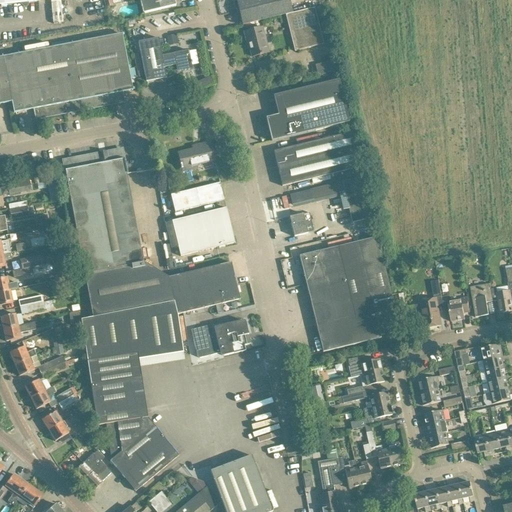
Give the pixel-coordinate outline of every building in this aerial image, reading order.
[(139,0),(143,14),(176,6),(174,0),(139,0)] [(285,14),(285,15),(292,13),(288,0),(239,0),(233,2),(234,2),(236,11),(239,10),(242,25),(285,14)] [(314,8),(292,13),(285,15),(293,47),(295,46),(296,51),(324,44),(314,8)] [(262,28),(244,32),(248,45),(249,45),(252,57),(268,53),(262,28)] [(176,35),(166,37),(168,45),(177,43),(176,35)] [(129,39),(117,41),(121,62),(132,60),(129,39)] [(158,39),(138,43),(146,82),(166,78),(164,68),(165,68),(175,66),(176,70),(177,72),(182,71),(192,69),(191,65),(198,64),(196,51),(189,52),(189,51),(173,54),(162,57),(158,39)] [(117,41),(106,43),(110,65),(121,62),(117,41)] [(106,43),(96,45),(100,66),(110,65),(106,43)] [(96,45),(85,47),(89,68),(100,66),(96,45)] [(85,47),(74,49),(78,70),(89,68),(85,47)] [(74,49),(63,51),(67,72),(78,70),(74,49)] [(63,51),(52,53),(56,74),(67,72),(63,51)] [(52,53),(42,55),(46,76),(56,74),(52,53)] [(42,55),(31,57),(35,78),(46,76),(42,55)] [(31,57),(20,59),(24,80),(35,78),(31,57)] [(20,59),(9,61),(13,82),(24,80),(20,59)] [(132,60),(121,62),(125,82),(136,80),(132,60)] [(316,65),(319,75),(335,70),(332,60),(316,65)] [(9,61),(0,62),(0,72),(2,84),(13,82),(9,61)] [(121,62),(110,65),(114,84),(125,82),(121,62)] [(110,65),(100,66),(103,86),(114,84),(110,65)] [(100,66),(89,68),(92,88),(103,86),(100,66)] [(89,68),(78,70),(82,90),(92,88),(89,68)] [(78,70),(67,72),(71,92),(82,90),(78,70)] [(67,72),(56,74),(60,94),(71,92),(67,72)] [(56,74),(46,76),(49,96),(60,94),(56,74)] [(46,76),(35,78),(38,98),(49,96),(46,76)] [(35,78),(24,80),(27,100),(38,98),(35,78)] [(24,80),(13,82),(17,102),(27,100),(24,80)] [(271,142),(349,123),(339,80),(273,96),(278,115),(266,118),(271,142)] [(13,82),(2,84),(6,104),(17,102),(13,82)] [(351,133),(274,152),(282,186),(360,168),(351,133)] [(180,164),(181,169),(182,172),(198,168),(197,165),(214,161),(210,143),(198,146),(198,149),(178,154),(181,164),(180,164)] [(135,216),(122,150),(107,153),(108,156),(99,158),(98,155),(63,161),(63,162),(65,170),(73,216),(84,273),(143,262),(140,242),(144,241),(143,232),(138,233),(135,216)] [(342,183),(345,195),(352,223),(372,218),(362,178),(342,182),(342,183)] [(61,188),(60,179),(48,181),(49,189),(61,188)] [(8,186),(9,195),(32,191),(30,182),(8,186)] [(175,212),(224,200),(220,183),(171,195),(175,212)] [(12,209),(24,207),(23,201),(11,203),(12,209)] [(12,220),(29,217),(28,207),(24,207),(12,209),(10,210),(12,220)] [(235,243),(226,208),(172,222),(176,239),(180,257),(235,243)] [(294,237),(308,234),(305,225),(311,223),(309,213),(303,215),(303,214),(289,218),(294,237)] [(16,233),(6,235),(7,243),(17,241),(16,233)] [(381,339),(381,338),(375,314),(395,310),(377,238),(299,256),(323,353),(381,339)] [(16,244),(17,252),(27,250),(25,242),(16,244)] [(0,267),(5,267),(4,260),(12,259),(10,253),(3,254),(0,254),(0,267)] [(20,260),(22,269),(32,267),(43,264),(41,256),(20,260)] [(84,273),(92,317),(175,305),(168,278),(159,272),(143,262),(84,273)] [(231,263),(168,278),(175,305),(177,315),(240,300),(236,285),(231,263)] [(32,267),(22,269),(12,271),(13,277),(33,273),(32,267)] [(47,270),(44,271),(46,283),(55,280),(53,267),(47,268),(47,270)] [(0,279),(0,292),(10,290),(8,278),(0,279)] [(434,298),(442,297),(439,281),(431,282),(434,298)] [(487,303),(493,302),(492,295),(490,284),(470,288),(476,318),(489,315),(487,303)] [(0,305),(13,303),(10,290),(0,292),(0,305)] [(511,304),(510,292),(497,294),(492,295),(493,302),(498,301),(500,313),(511,311),(511,304)] [(19,300),(20,307),(32,304),(44,302),(42,295),(19,300)] [(464,314),(470,313),(467,298),(461,299),(461,301),(448,303),(451,322),(465,320),(464,314)] [(422,304),(414,306),(418,319),(424,318),(426,328),(440,326),(436,300),(422,302),(422,304)] [(44,302),(32,304),(20,307),(22,314),(51,308),(49,301),(44,303),(44,302)] [(113,459),(112,459),(110,461),(135,492),(179,456),(148,418),(139,360),(183,353),(177,315),(175,305),(92,317),(81,319),(91,385),(97,426),(107,424),(113,459)] [(0,326),(2,326),(3,330),(18,326),(15,314),(0,318),(0,317),(0,326)] [(243,321),(242,321),(208,329),(206,331),(200,328),(193,340),(196,355),(196,356),(197,356),(197,357),(198,357),(199,358),(200,358),(201,358),(220,354),(220,355),(221,356),(222,356),(223,356),(224,356),(246,351),(244,345),(248,345),(246,335),(248,335),(246,323),(245,323),(245,322),(244,321),(243,321)] [(35,323),(18,326),(3,330),(6,342),(21,339),(20,334),(36,330),(35,323)] [(55,347),(61,346),(60,339),(52,341),(53,348),(55,347)] [(482,349),(485,361),(501,357),(501,358),(503,357),(500,345),(482,349)] [(55,347),(53,348),(54,355),(63,354),(61,346),(55,347)] [(14,365),(31,358),(37,355),(34,349),(27,353),(24,347),(9,353),(14,365)] [(466,349),(454,352),(458,367),(464,366),(461,355),(469,353),(468,349),(466,349)] [(38,367),(41,373),(64,363),(65,362),(63,357),(38,367)] [(348,360),(349,367),(348,367),(351,378),(364,375),(382,371),(379,360),(364,363),(363,357),(348,360)] [(483,361),(485,372),(503,368),(501,358),(501,357),(485,361),(483,361)] [(14,365),(19,377),(34,370),(32,365),(34,364),(31,358),(14,365)] [(66,369),(64,363),(41,373),(43,379),(66,369)] [(466,377),(464,366),(458,367),(460,378),(466,377)] [(454,367),(439,371),(440,376),(456,373),(454,367)] [(506,379),(503,368),(485,372),(488,383),(506,379)] [(382,371),(364,375),(365,380),(361,382),(362,387),(384,382),(382,371)] [(420,394),(438,390),(440,390),(437,377),(419,381),(422,393),(420,394)] [(466,377),(460,378),(463,389),(469,387),(466,377)] [(488,383),(490,394),(508,390),(506,379),(488,383)] [(24,387),(30,399),(46,390),(43,384),(41,385),(39,380),(24,387)] [(320,385),(311,387),(313,395),(322,393),(320,385)] [(52,408),(58,404),(56,399),(50,402),(47,397),(56,392),(53,386),(46,390),(30,399),(36,410),(49,403),(52,408)] [(347,390),(348,396),(361,393),(360,387),(347,390)] [(463,389),(465,399),(471,398),(469,387),(463,389)] [(55,398),(56,399),(58,404),(74,395),(70,389),(55,398)] [(366,409),(389,404),(387,393),(374,396),(373,390),(361,393),(348,396),(342,397),(343,404),(364,399),(366,404),(365,404),(366,409)] [(420,394),(423,406),(441,402),(438,390),(420,394)] [(508,390),(490,394),(493,404),(511,400),(508,390)] [(324,401),(322,393),(313,395),(315,403),(324,401)] [(78,402),(74,395),(58,404),(62,411),(78,402)] [(461,397),(455,399),(443,401),(445,407),(463,403),(461,397)] [(471,398),(465,399),(468,410),(474,409),(471,398)] [(378,419),(392,415),(389,404),(366,409),(364,410),(366,419),(368,426),(379,424),(378,419)] [(75,415),(81,426),(89,421),(83,410),(75,415)] [(425,415),(427,426),(446,422),(443,411),(425,415)] [(42,420),(48,431),(64,422),(60,416),(59,417),(55,412),(42,420)] [(368,426),(366,419),(350,423),(352,430),(368,426)] [(395,429),(393,421),(382,424),(384,432),(395,429)] [(67,427),(64,422),(48,431),(55,442),(69,433),(65,428),(67,427)] [(427,426),(430,436),(446,433),(448,433),(446,422),(427,426)] [(507,452),(511,451),(511,448),(508,430),(496,432),(500,449),(506,447),(507,452)] [(392,467),(388,449),(382,451),(381,446),(375,447),(372,432),(366,433),(369,445),(372,458),(377,457),(380,469),(392,467)] [(494,450),(500,449),(496,432),(485,435),(490,456),(495,455),(494,450)] [(430,436),(428,437),(431,449),(449,445),(446,433),(430,436)] [(485,457),(490,456),(485,435),(474,437),(478,454),(484,452),(485,457)] [(451,444),(453,450),(466,447),(465,441),(451,444)] [(393,448),(388,449),(392,467),(403,464),(398,442),(392,444),(393,448)] [(372,458),(369,445),(363,446),(366,460),(372,458)] [(94,455),(101,462),(104,458),(97,451),(94,455)] [(73,474),(81,482),(91,472),(91,471),(98,464),(101,462),(94,455),(93,454),(73,474)] [(272,511),(251,456),(210,471),(225,511),(272,511)] [(337,506),(333,486),(330,467),(339,466),(337,457),(317,461),(322,495),(318,496),(320,511),(339,511),(339,506),(337,506)] [(360,486),(356,469),(354,461),(348,462),(349,466),(344,467),(349,489),(360,486)] [(362,467),(356,469),(360,486),(371,483),(366,461),(361,463),(362,467)] [(91,472),(81,482),(91,492),(101,483),(97,478),(100,476),(99,475),(104,470),(98,464),(91,471),(91,472)] [(342,485),(339,466),(330,467),(333,486),(342,485)] [(304,473),(306,487),(313,486),(312,473),(304,473)] [(12,491),(14,493),(8,502),(14,506),(17,501),(20,497),(28,485),(13,475),(4,488),(0,485),(0,497),(6,489),(10,493),(12,491)] [(198,480),(191,486),(198,494),(207,486),(208,486),(206,484),(198,480)] [(470,482),(459,485),(462,499),(469,497),(470,502),(475,501),(470,482)] [(20,497),(17,501),(26,507),(27,504),(33,509),(43,495),(28,485),(20,497)] [(459,485),(448,487),(451,502),(458,500),(459,505),(463,504),(462,499),(459,485)] [(198,494),(176,511),(193,511),(204,503),(210,511),(215,511),(220,509),(218,505),(220,504),(207,486),(198,494)] [(448,487),(437,490),(440,504),(447,503),(448,507),(452,506),(451,502),(448,487)] [(437,490),(426,493),(429,507),(436,505),(437,510),(441,509),(440,504),(437,490)] [(154,509),(166,498),(161,492),(149,502),(154,509)] [(418,509),(425,508),(426,511),(430,511),(429,507),(426,493),(414,495),(418,509)] [(162,511),(172,504),(166,498),(154,509),(156,511),(162,511)] [(136,503),(124,511),(135,511),(140,508),(136,503)]
